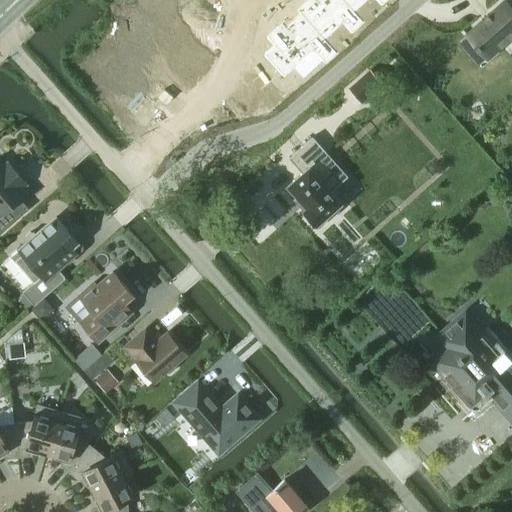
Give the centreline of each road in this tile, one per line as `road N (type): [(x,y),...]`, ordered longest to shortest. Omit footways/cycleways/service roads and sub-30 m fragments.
road 1 (unclassified): [(417,511),(141,196)]
road 2 (residential): [(141,196),(205,151),(276,127),(419,0)]
road 3 (unclassified): [(141,196),(0,37)]
road 4 (unknown): [(235,23),(248,61),(121,173)]
